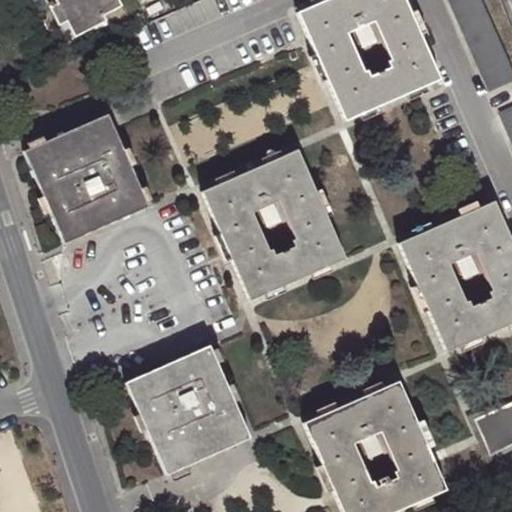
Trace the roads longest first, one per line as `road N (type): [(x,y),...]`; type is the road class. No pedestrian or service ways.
road 1 (residential): [(511,193),(427,0)]
road 2 (unclassified): [(0,214),(61,390)]
road 3 (unclassified): [(61,390),(104,511)]
